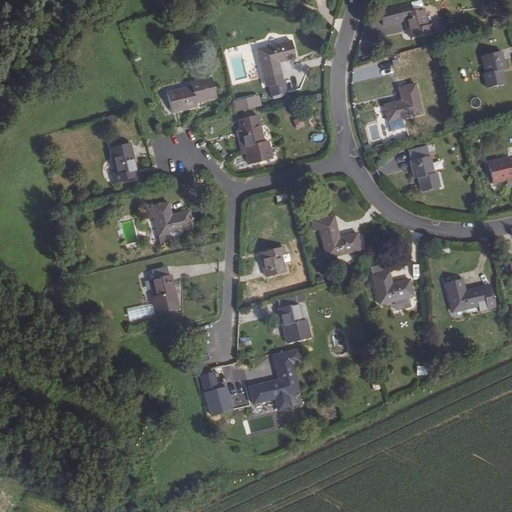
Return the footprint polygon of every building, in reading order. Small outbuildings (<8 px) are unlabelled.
[(427,23),(422,6),(401,12),(406,28),(411,27),(413,35),(433,30),(431,22),(427,23)] [(278,60),(295,57),(290,39),(255,48),(264,85),(269,84),(272,95),(285,92),(278,60)] [(504,83),(501,69),(504,68),(500,49),(479,54),(483,72),(481,72),(485,88),(504,83)] [(195,101),(216,95),(211,75),(188,81),(188,84),(165,90),(170,111),(196,104),(195,101)] [(421,112),(414,82),(397,86),(400,99),(382,103),(386,120),(421,112)] [(263,140),(256,113),(236,118),(238,127),(243,144),(247,143),(249,151),(244,152),(247,163),(271,158),(267,138),(263,140)] [(301,117),(292,121),(297,130),(305,126),(301,117)] [(243,144),(238,127),(233,129),(239,153),(244,152),(249,151),(247,143),(243,144)] [(135,166),(129,140),(108,145),(114,171),(111,172),(113,181),(132,176),(130,168),(135,166)] [(427,148),(426,142),(405,147),(406,152),(427,148)] [(432,171),(427,148),(406,152),(413,177),(416,177),(420,191),(439,187),(435,170),(432,171)] [(511,180),(511,159),(508,160),(507,157),(485,162),(490,181),(504,178),(505,182),(511,180)] [(192,225),(188,209),(169,213),(167,200),(149,205),(157,235),(180,229),(192,225)] [(335,223),(333,214),(320,217),(322,226),(335,223)] [(360,248),(356,231),(338,235),(335,223),(322,226),(320,217),(307,219),(309,229),(317,228),(325,257),(360,248)] [(182,238),(180,229),(157,235),(159,243),(182,238)] [(285,271),(281,254),(284,253),(282,244),(262,248),(264,258),(260,259),(264,276),(285,271)] [(387,269),(385,260),(368,265),(370,274),(387,269)] [(413,294),(408,277),(390,282),(387,269),(370,274),(377,303),(413,294)] [(168,289),(173,288),(168,272),(150,277),(154,294),(150,295),(154,312),(178,306),(175,297),(170,298),(168,289)] [(485,303),(481,285),(464,289),(460,277),(442,281),(449,311),(485,303)] [(310,336),(305,317),(301,318),(295,293),(288,295),(290,303),(276,306),(280,323),(285,322),(286,330),(282,331),(285,343),(310,336)] [(290,303),(288,295),(274,299),(276,306),(290,303)] [(298,391),(290,361),(298,359),(295,347),(271,353),(276,378),(259,382),(263,399),(298,391)] [(215,371),(200,375),(204,392),(219,388),(215,371)] [(273,414),(247,418),(249,432),(275,428),(273,414)]
